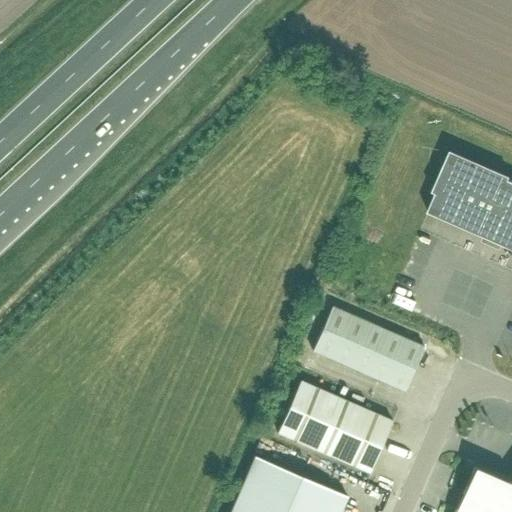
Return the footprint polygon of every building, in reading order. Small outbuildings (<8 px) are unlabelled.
[(511,181),(451,155),(426,212),(511,249),(511,181)] [(422,346),(330,306),(310,351),(402,391),(422,346)] [(390,421),(298,381),(275,433),(367,473),(390,421)] [(338,511),(345,496),(253,456),(228,511),(338,511)] [(511,511),(511,477),(510,483),(472,467),(453,511),(511,511)]
